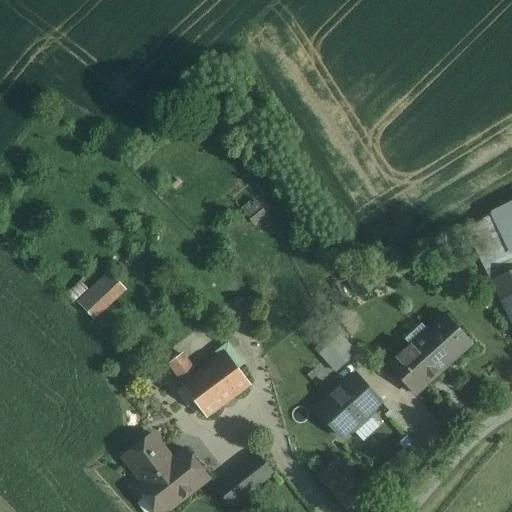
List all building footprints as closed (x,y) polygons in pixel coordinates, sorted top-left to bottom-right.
[(511,271),(511,250),(495,217),(468,231),(492,281),(511,271)] [(511,271),(492,281),(511,322),(511,271)] [(110,275),(80,302),(94,317),(123,289),(110,275)] [(446,315),(426,333),(430,337),(416,349),(413,345),(389,366),(415,394),(429,381),(428,380),(451,360),(452,361),(471,343),(446,315)] [(211,333),(169,364),(206,415),(249,384),(211,333)] [(349,336),(323,347),(332,369),(358,359),(349,336)] [(355,374),(317,409),(342,437),(356,425),(357,427),(370,416),(368,414),(381,402),(355,374)] [(173,460),(153,434),(124,456),(144,482),(141,485),(162,511),(165,511),(209,478),(187,449),(173,460)] [(407,438),(400,444),(405,449),(412,443),(407,438)] [(339,495),(358,473),(336,454),(317,476),(339,495)] [(258,455),(217,487),(232,506),(273,474),(258,455)]
